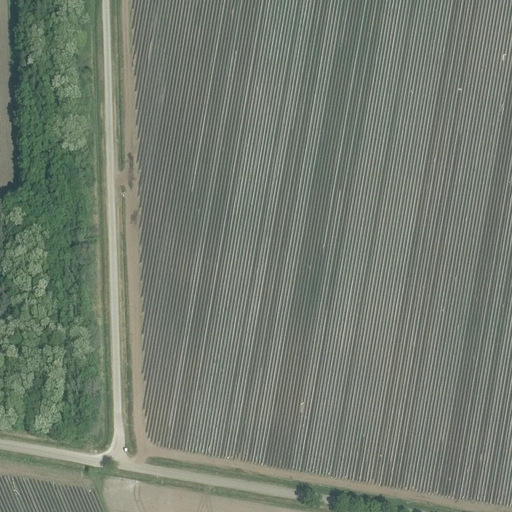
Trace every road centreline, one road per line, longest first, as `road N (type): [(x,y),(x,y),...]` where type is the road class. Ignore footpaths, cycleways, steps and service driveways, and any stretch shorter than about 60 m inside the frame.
road 1 (unclassified): [(115,464),(105,0)]
road 2 (unclassified): [(402,511),(115,464)]
